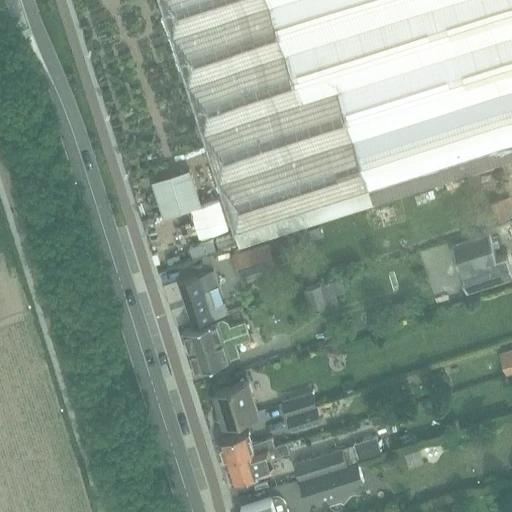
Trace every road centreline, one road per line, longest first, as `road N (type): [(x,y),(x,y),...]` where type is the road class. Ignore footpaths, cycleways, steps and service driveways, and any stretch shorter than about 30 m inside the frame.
road 1 (secondary): [(80,156),(191,511)]
road 2 (secondary): [(0,0),(80,156)]
road 3 (secondary): [(80,156),(79,123),(26,0)]
